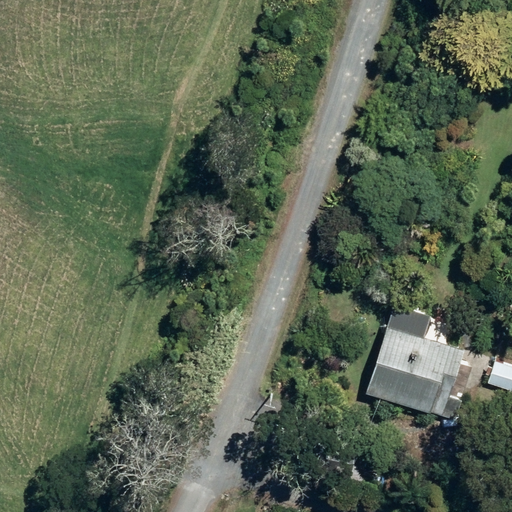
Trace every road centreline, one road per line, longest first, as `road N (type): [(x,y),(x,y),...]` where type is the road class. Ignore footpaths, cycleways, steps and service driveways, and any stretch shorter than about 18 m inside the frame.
road 1 (residential): [(383,0),(242,418),(197,511)]
road 2 (unknown): [(217,471),(347,511)]
